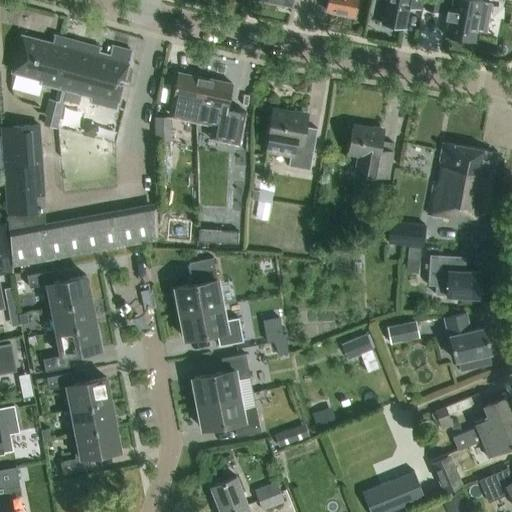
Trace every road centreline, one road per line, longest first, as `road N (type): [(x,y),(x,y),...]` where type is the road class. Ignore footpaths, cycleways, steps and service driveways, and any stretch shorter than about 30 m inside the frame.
road 1 (unclassified): [(511,88),(139,10)]
road 2 (residential): [(136,262),(170,448),(149,511)]
